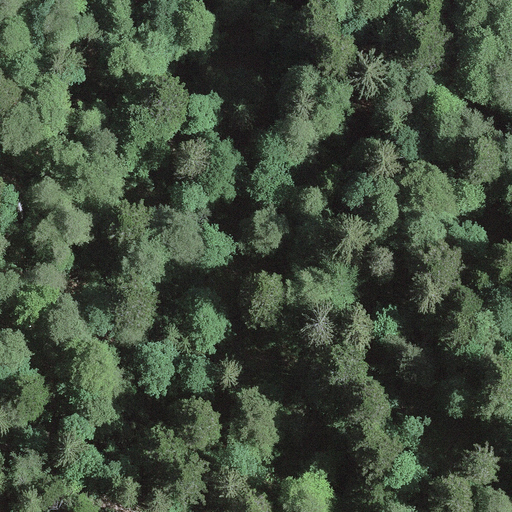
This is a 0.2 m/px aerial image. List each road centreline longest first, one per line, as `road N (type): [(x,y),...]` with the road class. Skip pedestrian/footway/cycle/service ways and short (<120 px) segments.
road 1 (track): [(0,271),(125,385),(187,413),(353,442),(511,487)]
road 2 (track): [(0,444),(121,511)]
